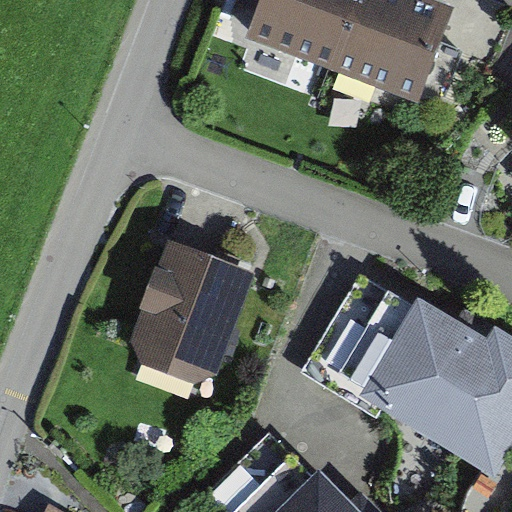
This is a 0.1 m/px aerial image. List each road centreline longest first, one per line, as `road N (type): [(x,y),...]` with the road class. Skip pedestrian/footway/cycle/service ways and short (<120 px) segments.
road 1 (residential): [(121,128),(511,288)]
road 2 (residential): [(121,128),(0,455)]
road 3 (residential): [(165,0),(121,128)]
